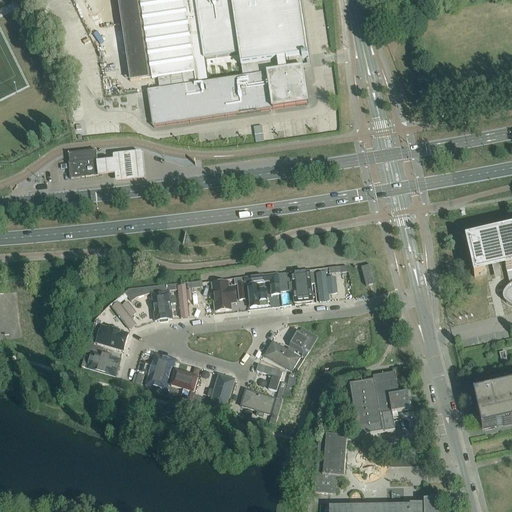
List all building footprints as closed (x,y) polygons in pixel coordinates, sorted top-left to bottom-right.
[(303,69),(297,70),(295,58),(307,56),(299,0),(140,0),(152,79),(158,78),(160,90),(148,91),(153,127),(308,104),(303,69)] [(98,161),(98,160),(97,152),(96,151),(95,151),(70,154),(69,154),(68,154),(68,155),(69,164),(70,179),(69,179),(70,179),(70,180),(71,180),(71,179),(99,176),(99,177),(100,177),(100,176),(101,176),(101,175),(100,175),(98,161)] [(112,162),(95,164),(97,178),(114,176),(115,184),(144,181),(141,154),(112,157),(112,162)] [(511,229),(497,233),(499,242),(481,246),(466,240),(469,253),(471,253),(474,264),(471,264),(474,278),(485,265),(491,264),(493,271),(499,270),(498,262),(504,261),(506,270),(510,287),(509,287),(508,288),(507,289),(506,290),(505,291),(505,292),(504,294),(503,295),(503,296),(503,297),(503,298),(503,299),(503,300),(504,300),(504,301),(505,302),(505,303),(506,303),(507,304),(510,305),(511,305),(511,229)] [(371,266),(361,268),(366,287),(376,284),(371,266)] [(309,273),(291,275),(295,304),(313,302),(311,285),(315,285),(314,274),(309,274),(309,273)] [(287,274),(279,275),(279,276),(281,289),(290,288),(288,274),(287,274)] [(253,278),(245,279),(245,285),(254,284),(262,283),(269,282),(271,296),(281,295),(279,282),(279,275),(278,275),(261,277),(253,278)] [(326,275),(317,275),(320,303),(329,302),(328,295),(337,294),(336,280),(326,281),(326,275)] [(228,283),(211,285),(215,314),(231,312),(228,283)] [(140,289),(139,289),(142,295),(165,292),(176,291),(176,285),(165,286),(140,289)] [(245,285),(237,285),(239,301),(247,300),(245,285)] [(258,286),(247,287),(250,309),(260,308),(259,303),(267,303),(266,290),(258,291),(258,286)] [(186,288),(178,289),(181,319),(189,318),(187,301),(192,301),(191,292),(187,293),(186,288)] [(130,290),(125,294),(128,298),(132,303),(142,295),(139,289),(130,290)] [(125,294),(119,299),(122,302),(128,298),(125,294)] [(169,294),(152,296),(155,322),(172,320),(170,305),(171,305),(172,305),(174,305),(175,305),(175,298),(170,299),(169,294)] [(119,299),(110,306),(113,309),(122,302),(119,299)] [(119,304),(113,309),(129,330),(136,325),(132,321),(135,318),(133,316),(136,314),(128,304),(123,309),(119,304)] [(101,322),(96,321),(93,331),(98,333),(101,322)] [(102,328),(97,345),(120,352),(121,349),(124,350),(128,336),(129,336),(128,336),(119,333),(119,331),(118,329),(114,327),(112,328),(112,331),(102,328)] [(94,346),(98,333),(93,331),(89,344),(94,346)] [(299,332),(290,347),(303,355),(302,357),(305,359),(308,354),(305,351),(312,340),(299,332)] [(87,369),(94,346),(89,344),(82,367),(87,369)] [(273,344),(265,358),(291,373),(300,359),(293,356),(295,353),(290,350),(288,352),(273,344)] [(92,353),(88,369),(116,378),(120,364),(120,361),(92,353)] [(145,365),(143,372),(150,375),(146,387),(166,393),(175,362),(156,356),(152,367),(145,365)] [(259,366),(257,373),(269,376),(268,378),(272,380),(269,390),(277,393),(280,380),(281,380),(283,373),(259,366)] [(198,379),(190,377),(190,375),(184,373),(183,375),(175,373),(171,387),(182,390),(179,398),(191,402),(198,379)] [(350,385),(357,428),(358,436),(395,430),(393,422),(412,419),(411,410),(408,393),(399,394),(395,373),(373,377),(374,381),(350,385)] [(140,386),(144,376),(139,374),(138,376),(135,375),(133,384),(135,385),(140,386)] [(299,377),(294,376),(291,375),(288,385),(282,383),(277,399),(283,401),(284,398),(292,401),(299,377)] [(210,391),(208,397),(212,398),(210,406),(226,410),(235,381),(219,376),(214,393),(210,391)] [(511,386),(474,396),(481,428),(496,424),(497,427),(511,423),(511,386)] [(167,393),(167,394),(177,397),(179,392),(168,388),(167,393)] [(246,392),(241,408),(258,413),(257,417),(263,419),(264,414),(270,416),(275,400),(246,392)] [(208,407),(210,401),(194,396),(192,402),(208,407)] [(278,416),(283,401),(277,399),(276,401),(272,415),(278,416)] [(278,416),(272,415),(269,425),(275,427),(278,416)] [(344,479),(347,445),(348,437),(326,435),(325,444),(318,443),(314,491),(312,491),(312,492),(314,492),(314,494),(335,496),(337,479),(344,479)] [(331,509),(324,510),(324,511),(437,511),(434,500),(424,501),(424,505),(410,505),(410,508),(331,509)]
